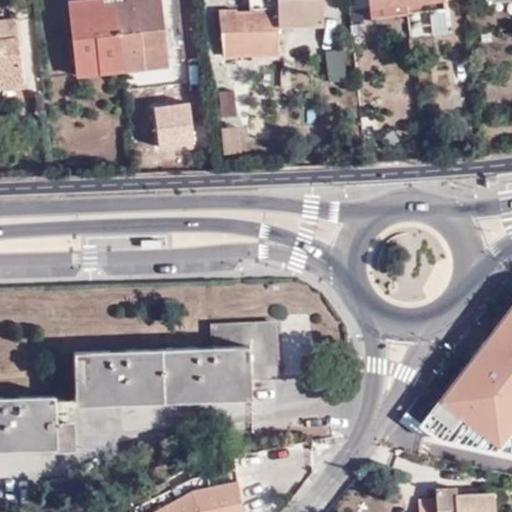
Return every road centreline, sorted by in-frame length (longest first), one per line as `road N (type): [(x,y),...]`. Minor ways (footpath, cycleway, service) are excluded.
road 1 (unknown): [(0,460),(62,458),(150,412),(382,382)]
road 2 (primary): [(363,221),(235,199),(0,208)]
road 3 (primary): [(0,231),(228,225),(302,245),(347,273)]
road 4 (unknown): [(366,432),(429,461),(511,478)]
road 5 (unclassified): [(366,432),(425,321)]
road 6 (unclassified): [(372,312),(383,344),(382,382),(366,432)]
